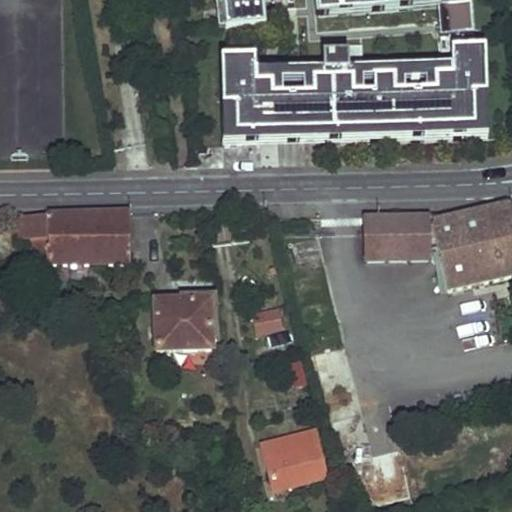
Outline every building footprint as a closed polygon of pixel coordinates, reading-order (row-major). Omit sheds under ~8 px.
[(218,0),(221,34),(259,29),(256,2),(256,0),(218,0)] [(224,65),(227,150),(492,140),(488,52),(467,53),(467,38),(477,37),(473,0),(319,0),(321,8),(318,9),(319,20),(440,9),(444,54),(454,53),(455,72),(366,75),(365,48),(325,50),(326,77),(259,80),(258,64),(224,65)] [(256,2),(259,29),(268,29),(265,1),(256,2)] [(103,167),(103,62),(67,62),(66,167),(103,167)] [(169,161),(164,132),(147,135),(152,163),(169,161)] [(444,294),(511,277),(511,228),(507,208),(429,224),(444,294)] [(132,215),(21,218),(21,237),(25,238),(25,239),(33,238),(33,266),(131,265),(132,215)] [(361,263),(428,262),(427,217),(360,218),(361,263)] [(157,311),(158,360),(212,359),(211,310),(157,311)] [(275,317),(252,319),(253,334),(277,332),(275,317)] [(264,447),(275,491),(325,478),(314,433),(264,447)]
